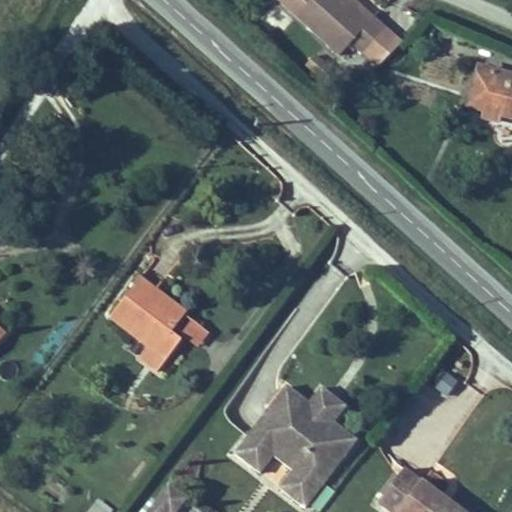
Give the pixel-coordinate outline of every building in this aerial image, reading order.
[(279,0),(340,57),(353,42),(368,56),(394,28),(379,14),(372,21),(349,0),(279,0)] [(405,39),(394,28),(368,56),(379,67),(405,39)] [(337,76),(316,56),(308,64),(330,84),(337,76)] [(511,71),(474,61),(463,105),(482,110),(480,117),(500,123),(502,115),(511,117),(511,71)] [(147,298),(156,287),(139,275),(108,317),(146,346),(137,357),(156,371),(179,341),(168,332),(176,321),(147,298)] [(185,310),(156,287),(147,298),(176,321),(185,310)] [(191,319),(180,333),(198,346),(209,332),(191,319)] [(449,397),(457,376),(435,369),(428,389),(449,397)] [(309,404),(285,386),(235,454),(261,473),(274,455),(294,470),(281,488),(306,507),(356,439),(333,421),(309,404)] [(309,404),(333,421),(345,405),(321,387),(309,404)] [(465,511),(401,467),(376,502),(389,511),(465,511)] [(170,511),(182,496),(166,485),(155,500),(166,508),(170,511)] [(111,511),(113,510),(99,498),(87,511),(111,511)] [(162,511),(166,508),(155,500),(146,511),(162,511)]
